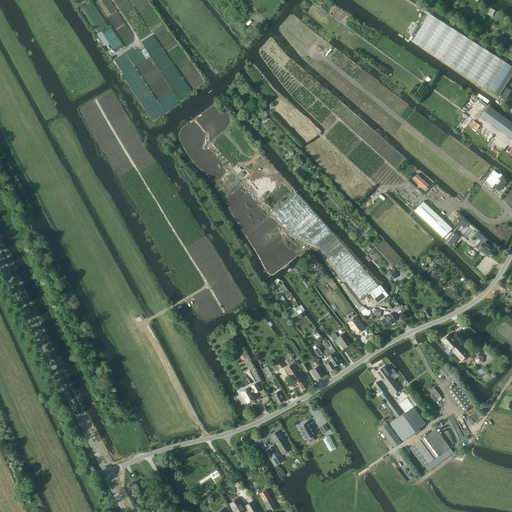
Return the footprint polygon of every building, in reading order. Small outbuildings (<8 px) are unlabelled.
[(499,96),(511,76),(511,66),(430,14),(413,41),(499,96)] [(511,122),(489,106),(481,117),(511,139),(511,122)] [(500,190),(507,180),(503,177),(504,176),(500,173),(500,175),(494,170),(486,180),(492,185),(491,186),(495,189),(496,187),(500,190)] [(414,178),(425,189),(429,185),(417,174),(414,178)] [(368,294),(370,293),(378,303),(388,295),(380,285),(379,286),(359,263),(345,247),(331,232),(296,192),(273,212),(292,234),(315,244),(316,243),(360,299),(368,293),(368,294)] [(453,227),(424,199),(415,208),(444,235),(453,227)] [(465,229),(469,224),(464,219),(459,224),(465,229)] [(453,232),(446,240),(450,244),(457,235),(453,232)] [(494,251),(484,243),(480,248),(490,256),(494,251)] [(395,271),(389,270),(386,275),(390,280),(396,277),(395,271)] [(292,318),(304,310),(300,304),(295,307),(294,306),(290,309),(292,312),(289,314),(292,318)] [(386,327),(395,320),(390,314),(385,318),(384,316),(382,316),(380,318),(380,320),(386,327)] [(363,328),(364,327),(356,316),(348,322),(356,333),(363,328)] [(332,339),(331,340),(333,342),(337,339),(343,347),(344,347),(345,348),(349,345),(348,344),(350,343),(343,333),(338,337),(335,333),(330,336),(332,339)] [(449,348),(446,351),(448,353),(452,350),(462,361),(469,355),(450,333),(442,340),(449,348)] [(319,347),(313,350),(317,356),(320,355),(323,353),(322,353),(319,347)] [(327,349),(324,351),(327,357),(328,356),(334,366),(339,363),(332,353),(331,354),(327,349)] [(238,353),(241,359),(246,356),(243,351),(238,353)] [(474,359),(478,364),(484,362),(484,356),(479,354),(474,359)] [(285,366),(279,357),(273,361),(279,369),(285,366)] [(328,358),(323,361),(326,365),(329,371),(334,367),(330,362),(328,358)] [(302,365),(306,372),(310,369),(306,363),(302,365)] [(302,377),(292,364),(285,369),(294,382),(302,377)] [(317,379),(324,374),(318,366),(311,370),(317,379)] [(396,373),(396,372),(393,369),(389,372),(385,366),(377,372),(394,394),(402,388),(392,376),(396,373)] [(447,378),(451,375),(444,368),(441,371),(447,378)] [(302,390),(308,386),(303,378),(297,382),(302,390)] [(376,386),(372,389),(375,392),(378,397),(381,394),(384,392),(383,391),(385,390),(379,381),(374,384),(376,386)] [(241,392),(243,396),(242,396),(242,397),(242,398),(243,399),(244,399),(245,399),(247,403),(255,398),(251,393),(254,391),(255,392),(260,390),(256,383),(251,386),(253,388),(250,390),(249,388),(241,392)] [(463,412),(474,403),(459,383),(448,392),(463,412)] [(274,395),(271,396),(274,402),(276,400),(278,404),(283,401),(281,398),(283,397),(280,391),(274,395)] [(397,417),(402,414),(385,391),(384,392),(381,394),(397,417)] [(426,424),(413,407),(391,424),(403,440),(426,424)] [(306,440),(308,439),(310,442),(314,440),(312,437),(315,435),(307,422),(298,426),(306,440)] [(380,429),(393,447),(401,441),(387,423),(380,429)] [(325,424),(319,427),(322,433),(328,430),(325,424)] [(436,428),(411,447),(425,466),(435,458),(450,447),(436,428)] [(282,454),(290,449),(279,430),(270,435),(282,454)] [(335,447),(329,436),(323,439),(329,451),(335,447)] [(275,465),(283,460),(274,445),(266,449),(275,465)] [(269,511),(277,508),(271,497),(270,498),(266,490),(259,493),(264,501),(263,502),(269,511)] [(229,503),(234,511),(243,511),(245,509),(247,508),(249,511),(258,511),(252,501),(245,505),(246,506),(243,507),(238,498),(229,503)]
